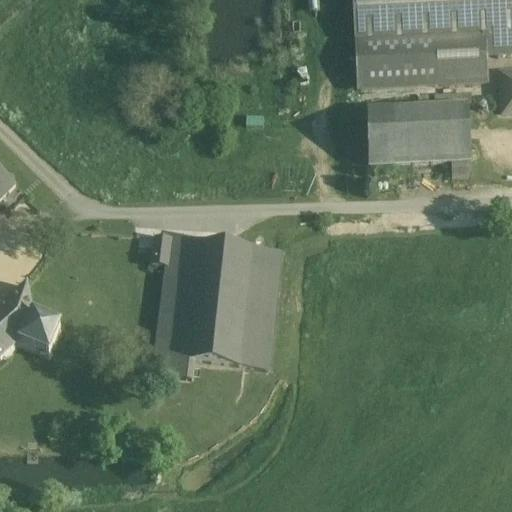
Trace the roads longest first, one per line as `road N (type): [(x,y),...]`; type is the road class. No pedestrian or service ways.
road 1 (residential): [(511,207),(94,213)]
road 2 (track): [(0,135),(69,201),(94,213)]
